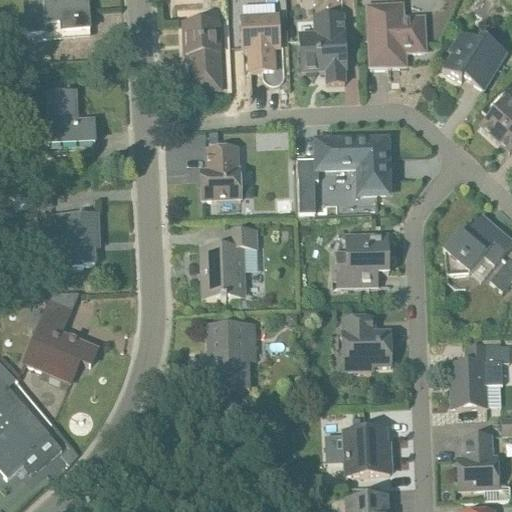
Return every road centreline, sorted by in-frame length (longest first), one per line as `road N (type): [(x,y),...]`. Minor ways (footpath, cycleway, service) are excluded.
road 1 (residential): [(47,511),(107,449),(146,368),(153,291),(145,125)]
road 2 (residential): [(145,125),(398,112),(462,162)]
road 3 (residential): [(424,511),(413,227),(429,197)]
road 4 (residential): [(145,125),(139,0)]
